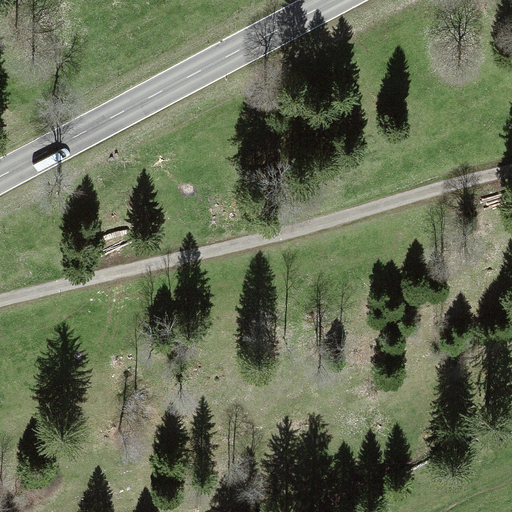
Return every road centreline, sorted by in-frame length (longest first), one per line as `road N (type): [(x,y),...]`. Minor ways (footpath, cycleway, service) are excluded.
road 1 (unclassified): [(0,300),(511,169)]
road 2 (primary): [(334,0),(0,176)]
